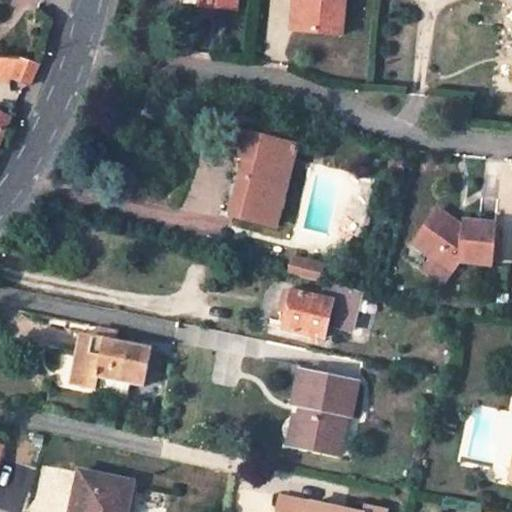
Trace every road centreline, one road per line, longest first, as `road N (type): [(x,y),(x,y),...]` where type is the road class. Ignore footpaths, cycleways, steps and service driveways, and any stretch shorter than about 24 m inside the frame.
road 1 (residential): [(70,50),(272,73),(408,136),(511,149)]
road 2 (tertiary): [(0,198),(54,104),(70,50)]
